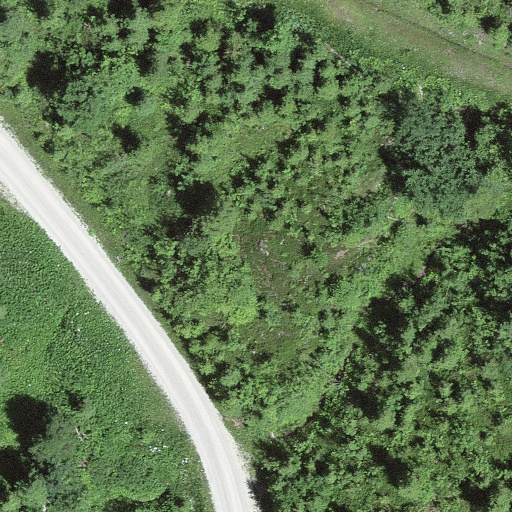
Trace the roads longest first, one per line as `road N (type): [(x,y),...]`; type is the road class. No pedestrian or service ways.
road 1 (track): [(0,155),(126,291),(194,414),(223,511)]
road 2 (track): [(511,88),(338,0)]
